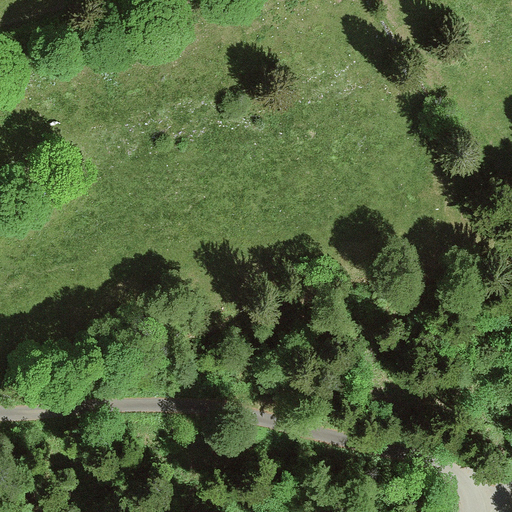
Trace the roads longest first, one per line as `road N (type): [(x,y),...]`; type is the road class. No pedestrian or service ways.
road 1 (unclassified): [(473,511),(476,489),(454,468),(292,422),(125,409),(0,416)]
road 2 (track): [(125,409),(376,392),(511,354)]
